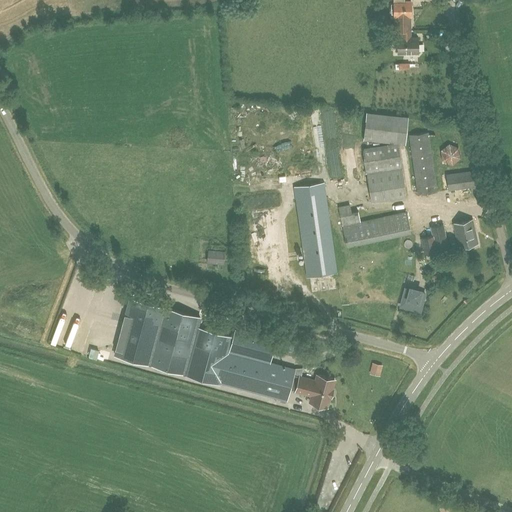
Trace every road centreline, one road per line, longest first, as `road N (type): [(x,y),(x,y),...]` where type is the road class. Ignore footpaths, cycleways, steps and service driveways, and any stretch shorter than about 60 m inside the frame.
road 1 (unclassified): [(433,362),(118,270),(92,254),(50,205),(0,107)]
road 2 (secondary): [(347,511),(433,362)]
